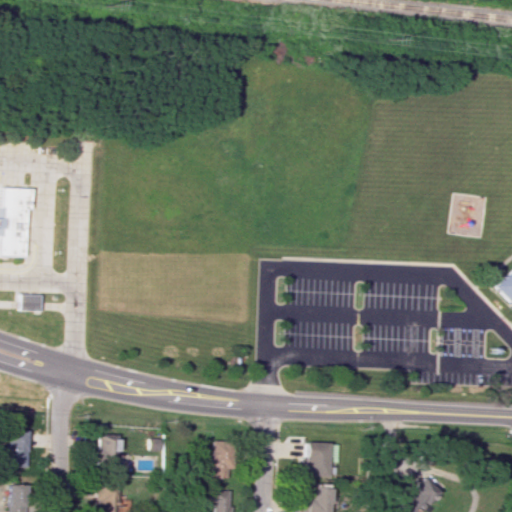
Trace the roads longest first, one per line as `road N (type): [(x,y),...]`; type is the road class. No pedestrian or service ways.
road 1 (secondary): [(65,370),(261,411),(511,416)]
road 2 (residential): [(65,370),(54,511)]
